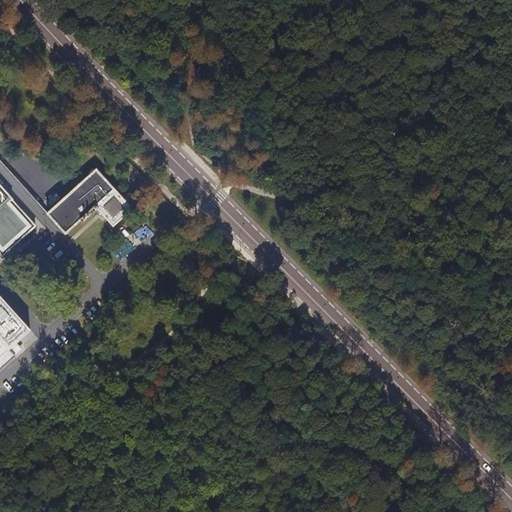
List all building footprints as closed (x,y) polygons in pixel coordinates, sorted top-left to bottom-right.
[(47,214),(65,234),(81,220),(83,222),(97,209),(101,214),(113,226),(132,209),(96,170),(47,214)] [(0,253),(2,256),(35,226),(11,200),(12,199),(0,185),(0,253)] [(145,224),(129,234),(135,245),(152,235),(145,224)] [(124,259),(134,248),(125,240),(115,251),(124,259)] [(0,369),(15,357),(9,350),(30,331),(0,297),(0,369)]
